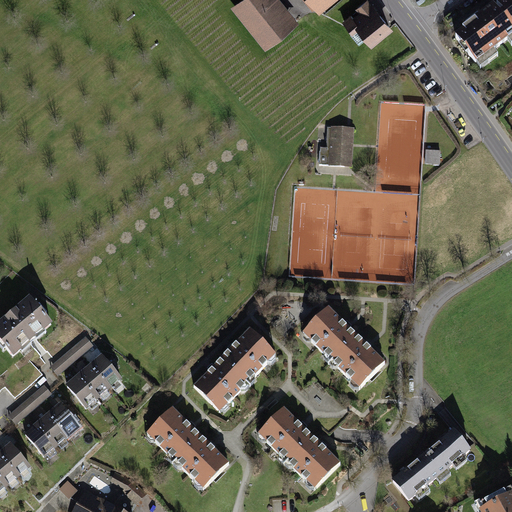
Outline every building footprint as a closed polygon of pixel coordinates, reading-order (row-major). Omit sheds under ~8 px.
[(299,23),(280,0),(240,0),(231,8),(265,51),(299,23)] [(308,0),(322,15),(339,0),(308,0)] [(360,13),(354,18),(351,15),(342,22),(348,28),(347,29),(359,44),(365,39),(372,47),(394,29),(373,3),(372,4),(369,0),(366,0),(356,9),(360,13)] [(511,0),(503,0),(495,6),(502,16),(499,18),(492,8),(461,31),(463,33),(455,40),(479,72),(497,58),(494,54),(507,44),(511,49),(511,47),(511,0)] [(320,148),(319,166),(350,168),(352,130),(328,128),(326,149),(320,148)] [(440,151),(426,150),(425,164),(440,165),(440,151)] [(30,303),(0,328),(0,346),(14,363),(53,331),(30,303)] [(327,315),(304,339),(364,394),(386,370),(365,350),(345,332),(327,315)] [(214,373),(196,391),(219,413),(271,359),(248,338),(235,352),(214,373)] [(86,341),(50,369),(57,378),(93,350),(86,341)] [(104,360),(67,391),(86,415),(124,384),(104,360)] [(44,389),(11,417),(17,425),(51,397),(44,389)] [(61,408),(24,438),(43,463),(81,433),(61,408)] [(287,415),(264,438),(313,485),(335,462),(320,448),(301,429),(287,415)] [(190,430),(177,417),(153,442),(203,491),(227,466),(209,448),(190,430)] [(451,434),(391,483),(408,504),(468,455),(451,434)] [(12,447),(0,456),(0,499),(33,473),(12,447)] [(129,480),(120,491),(139,507),(149,496),(129,480)] [(60,490),(70,501),(79,493),(69,481),(60,490)] [(116,511),(91,496),(80,511),(116,511)] [(511,511),(511,498),(485,511),(511,511)]
